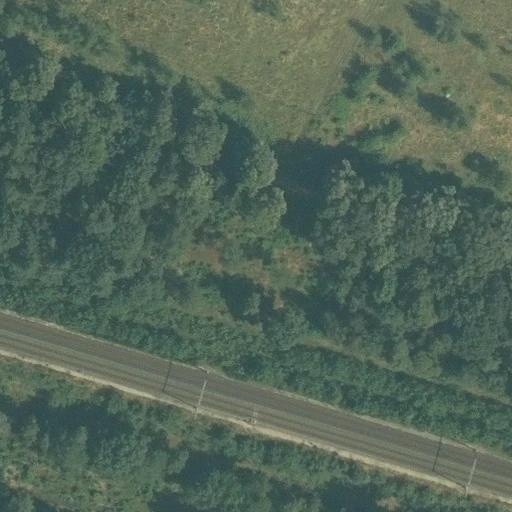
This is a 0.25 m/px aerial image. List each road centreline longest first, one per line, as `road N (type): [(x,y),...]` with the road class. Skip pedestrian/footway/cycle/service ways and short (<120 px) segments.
road 1 (unknown): [(272,180),(0,83)]
road 2 (unknown): [(511,265),(272,180)]
road 3 (track): [(374,0),(272,180)]
